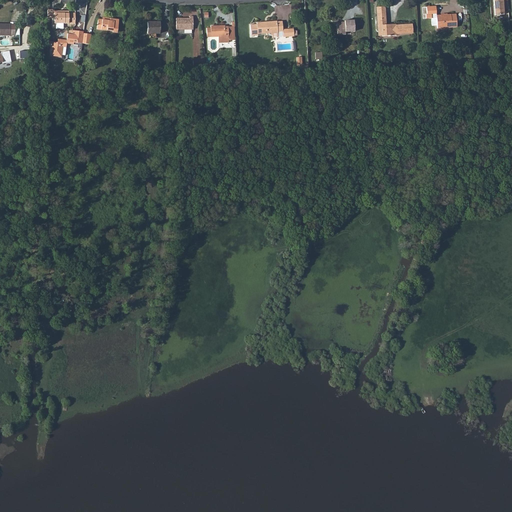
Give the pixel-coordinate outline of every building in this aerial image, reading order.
[(493,0),(494,15),(503,14),(503,0),(504,0),(493,0)] [(60,11),(54,11),(54,23),(74,23),(74,13),(68,13),(60,13),(60,11)] [(376,14),(377,31),(382,31),(382,36),(396,35),(396,34),(413,33),(412,25),(396,25),(386,25),(386,14),(376,14)] [(436,15),(436,21),(437,28),(456,27),(456,14),(436,15)] [(176,18),(176,29),(192,29),(192,16),(189,16),(189,18),(176,18)] [(102,19),(98,19),(97,29),(116,31),(118,20),(110,19),(109,20),(102,19)] [(341,23),(336,23),(337,35),(345,34),(345,32),(354,31),(354,20),(344,21),(344,22),(344,23),(341,23)] [(282,29),(282,21),(277,21),(276,21),(256,22),(256,24),(250,25),(250,35),(256,35),(257,34),(266,33),(277,33),(277,32),(282,31),(282,29)] [(147,22),(147,33),(159,33),(159,22),(147,22)] [(10,24),(0,23),(0,35),(10,35),(10,24)] [(234,26),(224,26),(224,25),(210,26),(210,28),(206,28),(206,37),(218,37),(218,43),(228,43),(228,41),(228,37),(235,37),(234,26)] [(79,43),(81,31),(73,30),(73,31),(70,31),(70,34),(66,33),(66,39),(57,39),(57,42),(51,42),(51,44),(50,55),(60,56),(61,46),(64,46),(65,45),(66,43),(71,43),(73,42),(79,43)] [(89,34),(81,33),(80,42),(87,44),(89,34)] [(0,62),(3,62),(3,63),(11,62),(9,51),(1,52),(1,53),(0,53),(0,62)] [(204,57),(192,58),(193,67),(205,66),(204,57)]
